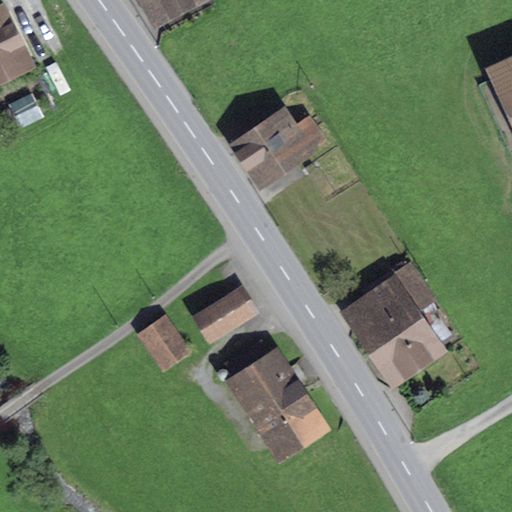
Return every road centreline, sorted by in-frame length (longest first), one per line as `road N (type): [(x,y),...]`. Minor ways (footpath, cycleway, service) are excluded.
road 1 (secondary): [(254,227),(427,511)]
road 2 (residential): [(254,227),(0,421)]
road 3 (secondary): [(98,0),(254,227)]
road 4 (track): [(400,462),(511,403)]
